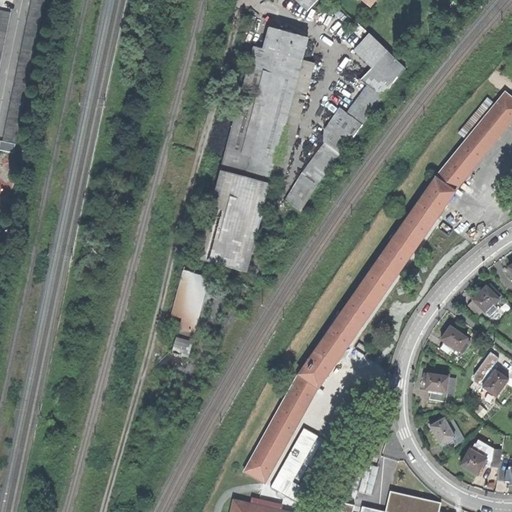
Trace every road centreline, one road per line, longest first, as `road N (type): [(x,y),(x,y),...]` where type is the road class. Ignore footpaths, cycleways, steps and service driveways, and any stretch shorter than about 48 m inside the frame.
road 1 (track): [(104,511),(247,0)]
road 2 (residential): [(511,237),(430,311),(410,349),(402,394),(406,431),(424,463),(465,496),(511,506)]
